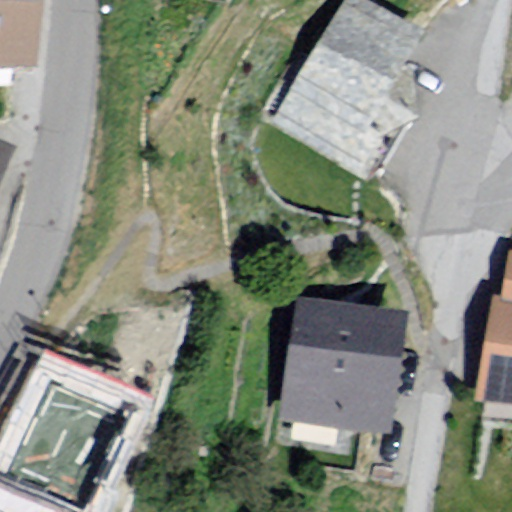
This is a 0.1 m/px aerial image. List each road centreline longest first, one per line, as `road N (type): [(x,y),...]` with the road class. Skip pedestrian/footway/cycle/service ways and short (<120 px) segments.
road 1 (residential): [(397,511),(451,156),(511,61)]
road 2 (residential): [(52,0),(0,306)]
